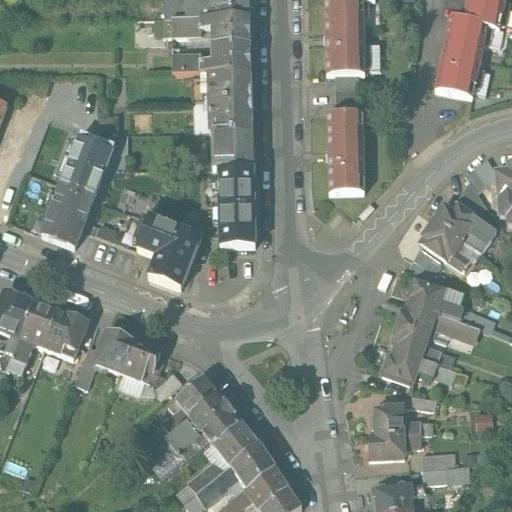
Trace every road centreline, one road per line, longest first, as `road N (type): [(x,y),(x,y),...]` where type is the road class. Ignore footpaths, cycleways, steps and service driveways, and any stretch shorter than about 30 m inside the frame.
road 1 (residential): [(294,302),(285,0)]
road 2 (residential): [(294,302),(457,149),(511,127)]
road 3 (unclassified): [(0,255),(198,328)]
road 4 (residential): [(198,328),(325,489)]
road 5 (residential): [(325,489),(294,302)]
